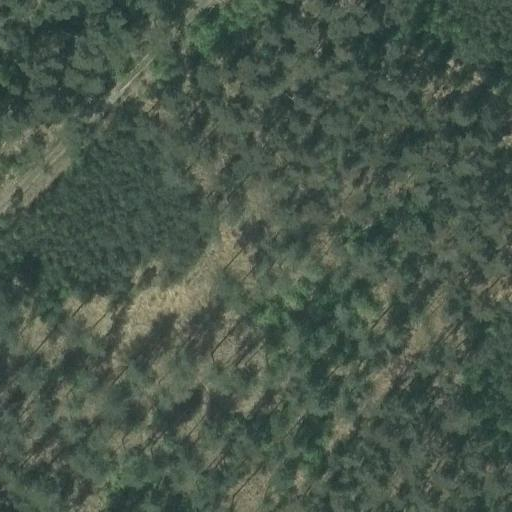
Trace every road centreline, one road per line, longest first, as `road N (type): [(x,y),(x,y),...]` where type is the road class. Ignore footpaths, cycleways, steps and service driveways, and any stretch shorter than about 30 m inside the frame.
road 1 (track): [(220,0),(112,106),(0,51)]
road 2 (track): [(112,106),(0,218)]
